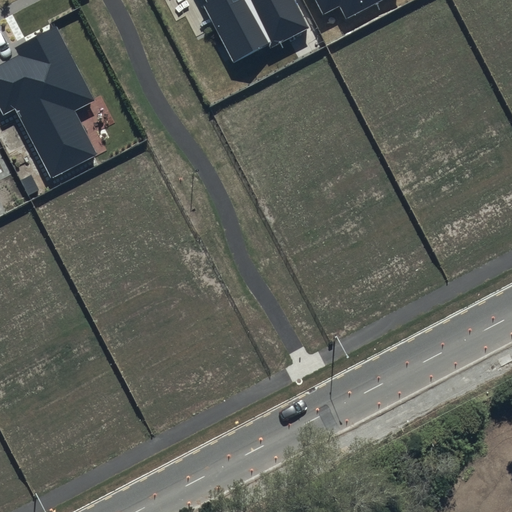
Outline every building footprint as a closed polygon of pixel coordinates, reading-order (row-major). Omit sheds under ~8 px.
[(199,0),(231,62),(306,24),(293,0),(199,0)] [(312,0),(314,3),(320,0),(331,0),(340,16),(369,0),(312,0)] [(511,190),(511,167),(425,0),(416,0),(386,16),(399,41),(375,54),(380,64),(351,79),(374,123),(368,126),(386,160),(448,129),(487,204),(511,190)] [(511,18),(502,0),(499,0),(473,13),(511,89),(511,18)] [(47,22),(4,44),(9,53),(0,57),(0,111),(15,103),(48,167),(89,146),(66,102),(84,93),(47,22)] [(404,247),(311,70),(277,88),(293,117),(274,126),(280,138),(261,148),(278,180),(267,186),(282,214),(329,189),(369,265),(404,247)] [(153,202),(134,167),(91,190),(113,229),(75,250),(107,308),(92,316),(109,346),(131,334),(126,326),(154,311),(171,343),(218,318),(199,284),(182,293),(137,211),(153,202)]
